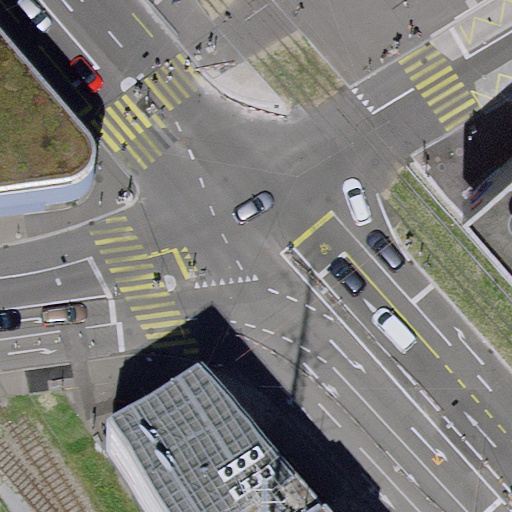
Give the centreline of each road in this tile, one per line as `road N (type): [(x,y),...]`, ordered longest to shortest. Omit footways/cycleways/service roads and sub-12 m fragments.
road 1 (secondary): [(504,511),(245,214)]
road 2 (unclassified): [(245,214),(511,47)]
road 3 (secondary): [(245,214),(64,0)]
road 4 (secondary): [(0,308),(107,290),(245,214)]
